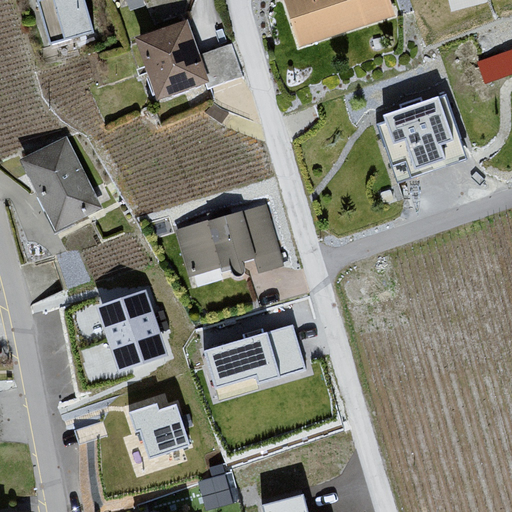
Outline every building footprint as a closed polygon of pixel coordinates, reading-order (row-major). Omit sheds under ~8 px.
[(50,45),(94,33),(85,0),(41,0),(38,1),(50,45)] [(391,12),(386,0),(286,0),(295,25),(305,21),(311,40),(366,22),(366,21),(391,12)] [(204,80),(208,89),(243,76),(232,45),(196,57),(185,25),(184,23),(178,25),(179,27),(141,41),(160,96),(204,80)] [(461,139),(462,138),(447,94),(439,97),(423,102),(421,97),(399,104),(401,109),(384,115),(386,121),(376,124),(384,147),(385,147),(395,177),(396,177),(415,170),(446,160),(441,145),(454,141),(461,139)] [(55,234),(59,232),(73,225),(70,219),(96,206),(65,143),(26,162),(40,190),(50,210),(44,213),(55,234)] [(245,270),(245,268),(243,262),(241,263),(239,256),(256,251),(261,269),(280,264),(269,225),(266,226),(261,210),(240,216),(240,214),(230,217),(229,212),(209,218),(211,224),(181,233),(192,273),(219,265),(221,273),(231,270),(231,271),(232,273),(232,274),(233,274),(234,275),(234,276),(235,276),(236,277),(237,277),(239,277),(240,277),(241,277),(242,276),(243,275),(244,274),(245,273),(245,272),(245,271),(245,270)] [(81,242),(57,252),(71,285),(95,275),(81,242)] [(167,355),(145,290),(97,306),(118,371),(167,355)] [(293,322),(204,350),(216,387),(255,375),(258,386),(308,370),(293,322)] [(174,394),(128,410),(149,467),(194,450),(174,394)] [(202,476),(205,507),(234,503),(230,473),(202,476)] [(261,498),(264,511),(332,511),(331,508),(313,511),(311,511),(305,487),(261,498)]
